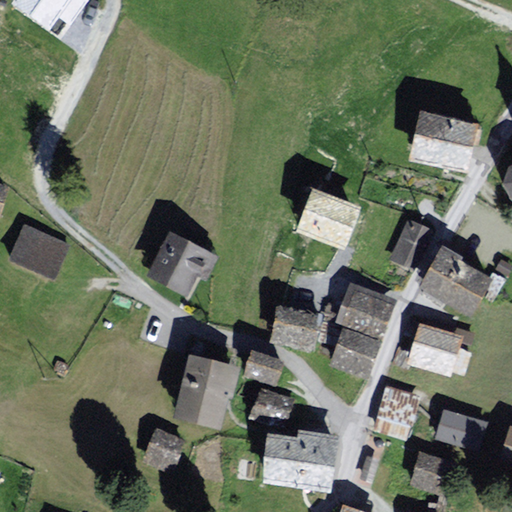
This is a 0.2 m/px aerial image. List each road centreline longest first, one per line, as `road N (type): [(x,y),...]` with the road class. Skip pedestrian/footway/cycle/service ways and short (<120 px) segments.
road 1 (unclassified): [(111,0),(43,159),(48,198),(162,306),(295,364),(356,431)]
road 2 (residential): [(511,115),(410,285),(356,431)]
